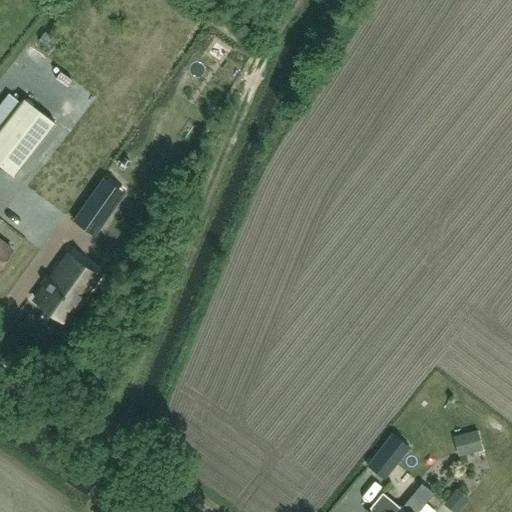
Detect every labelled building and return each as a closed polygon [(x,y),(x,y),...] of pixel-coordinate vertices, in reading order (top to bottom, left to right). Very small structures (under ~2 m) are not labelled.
[(161,53),(150,65),(173,87),(185,74),(161,53)] [(23,99),(0,128),(0,166),(13,177),(54,124),(23,99)] [(106,219),(115,206),(124,193),(103,178),(94,191),(84,204),(73,220),(94,235),(106,219)] [(0,264),(11,250),(0,240),(0,264)] [(67,255),(35,301),(63,321),(96,276),(67,255)] [(392,434),(367,465),(384,479),(409,448),(392,434)] [(404,511),(399,507),(399,508),(380,492),(367,508),(372,511),(404,511)]
